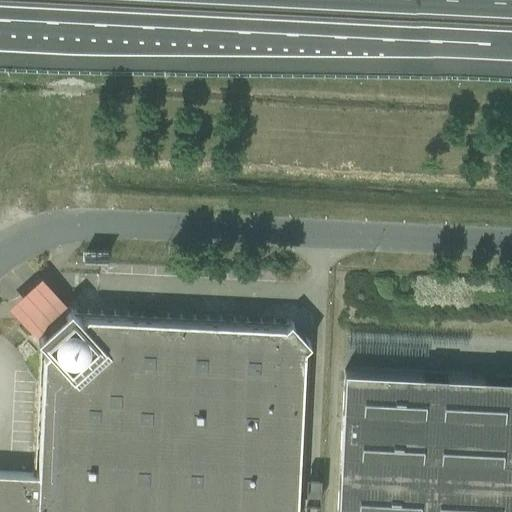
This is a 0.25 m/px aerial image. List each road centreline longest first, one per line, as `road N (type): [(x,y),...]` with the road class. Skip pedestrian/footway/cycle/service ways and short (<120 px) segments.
road 1 (unclassified): [(511,243),(90,225),(20,241),(0,255)]
road 2 (motorway): [(0,20),(511,47)]
